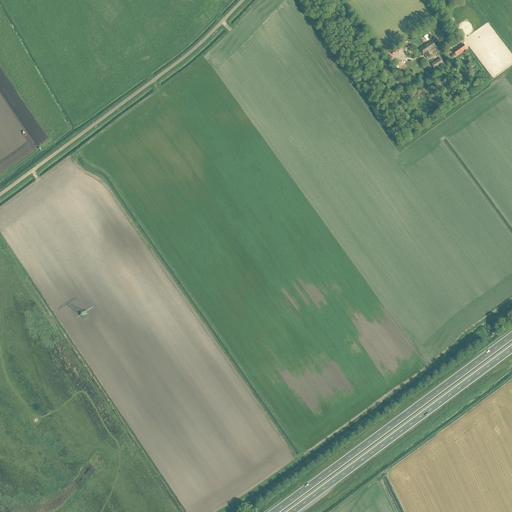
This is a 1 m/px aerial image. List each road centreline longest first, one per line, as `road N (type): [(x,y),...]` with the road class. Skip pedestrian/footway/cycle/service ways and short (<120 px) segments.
road 1 (unclassified): [(0,194),(185,56),(243,0)]
road 2 (trunk): [(511,335),(274,511)]
road 3 (trunk): [(292,511),(511,349)]
